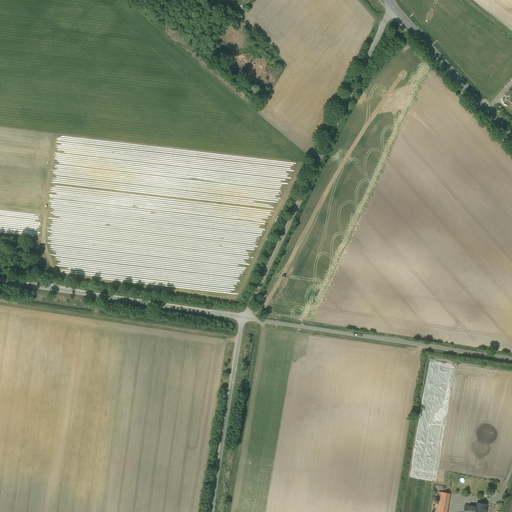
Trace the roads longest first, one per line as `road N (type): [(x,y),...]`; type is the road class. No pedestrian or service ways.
road 1 (unclassified): [(242,318),(388,2)]
road 2 (unclassified): [(242,318),(511,360)]
road 3 (unclassified): [(0,281),(242,318)]
road 4 (unclassified): [(210,511),(242,318)]
road 5 (tertiary): [(388,2),(511,140)]
